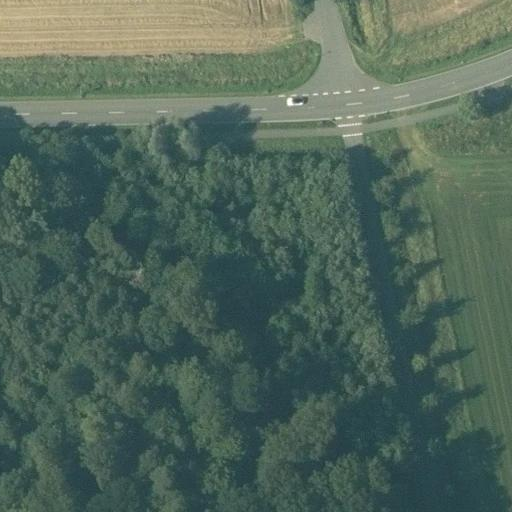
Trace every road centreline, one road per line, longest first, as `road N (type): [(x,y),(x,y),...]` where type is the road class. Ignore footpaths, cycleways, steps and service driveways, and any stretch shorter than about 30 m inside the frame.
road 1 (unclassified): [(439,511),(344,106)]
road 2 (secondary): [(0,116),(344,106)]
road 3 (secondary): [(344,106),(394,100),(511,63)]
